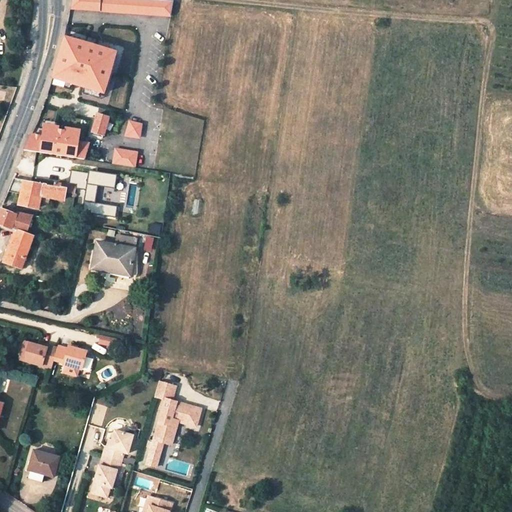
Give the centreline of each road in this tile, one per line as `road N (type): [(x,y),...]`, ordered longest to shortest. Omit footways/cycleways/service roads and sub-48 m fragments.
road 1 (secondary): [(49,0),(33,99),(0,179)]
road 2 (residential): [(231,387),(191,511)]
